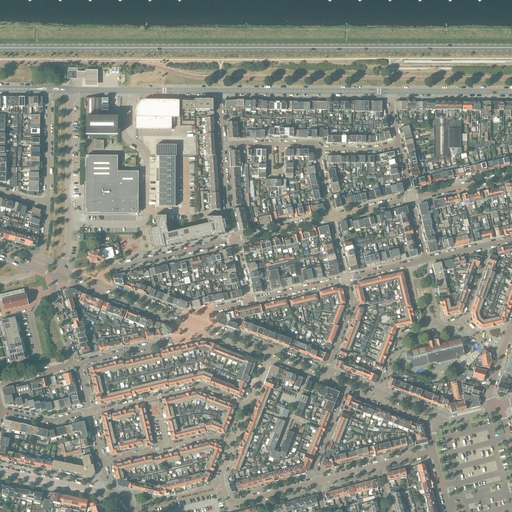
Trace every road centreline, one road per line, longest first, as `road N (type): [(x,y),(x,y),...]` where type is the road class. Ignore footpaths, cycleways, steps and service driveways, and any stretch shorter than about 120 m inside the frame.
road 1 (secondary): [(511,47),(0,48)]
road 2 (unclassified): [(67,224),(145,219),(146,157),(123,133),(123,90)]
road 3 (tertiary): [(219,90),(391,91)]
road 4 (residential): [(244,403),(198,387),(90,412)]
road 5 (residential): [(99,283),(108,268),(234,239)]
road 6 (residential): [(406,264),(420,324),(401,336),(379,391)]
road 7 (residential): [(69,90),(67,224)]
road 8 (tertiary): [(391,91),(511,92)]
road 9 (residential): [(80,366),(185,337),(190,328)]
